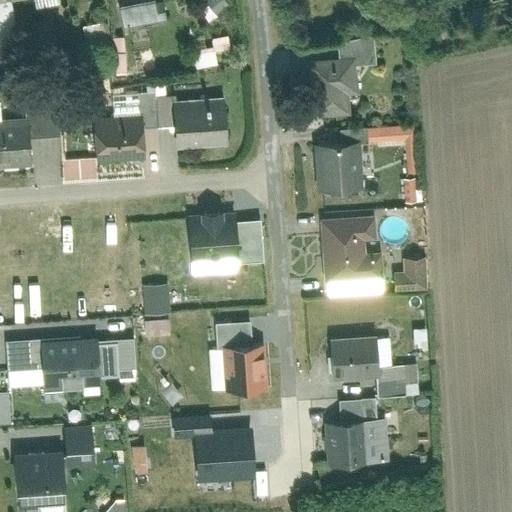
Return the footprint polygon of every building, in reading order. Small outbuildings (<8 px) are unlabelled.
[(117,0),(123,24),(158,17),(154,0),(117,0)] [(336,38),(337,53),(355,52),(355,61),(375,59),(374,30),(336,38)] [(217,36),(217,46),(197,48),(198,65),(221,64),(220,49),(234,48),(233,35),(217,36)] [(310,112),(349,110),(348,90),(357,89),(355,61),(355,52),(337,53),(306,55),(310,112)] [(140,112),(140,121),(156,120),(154,93),(154,87),(138,88),(140,112)] [(154,93),(156,120),(176,119),(174,98),(174,92),(154,93)] [(223,95),(174,98),(176,119),(177,142),(226,139),(223,95)] [(31,115),(32,134),(62,132),(60,104),(30,105),(31,115)] [(87,116),(90,158),(143,154),(140,121),(140,112),(87,116)] [(0,163),(34,162),(32,134),(31,115),(0,116),(0,163)] [(334,124),(335,139),(356,138),(367,137),(366,123),(334,124)] [(421,171),(419,123),(373,125),(374,140),(407,139),(408,171),(421,171)] [(335,139),(310,140),(312,188),(358,186),(356,138),(335,139)] [(406,199),(421,199),(420,176),(405,177),(406,199)] [(234,210),(182,213),(185,259),(236,256),(234,210)] [(371,211),(319,215),(323,276),(380,271),(378,248),(364,249),(362,235),(373,234),(371,211)] [(424,252),(400,254),(401,268),(392,269),(393,288),(426,285),(424,252)] [(143,316),(169,314),(167,281),(141,283),(143,316)] [(253,344),(251,319),(215,321),(217,347),(224,346),(253,344)] [(374,362),(372,331),(321,334),(324,375),(374,372),(374,362)] [(93,332),(37,336),(39,364),(40,386),(97,382),(96,373),(94,338),(93,332)] [(5,367),(39,364),(37,336),(37,333),(3,335),(5,367)] [(131,335),(112,336),(114,366),(133,365),(131,335)] [(112,336),(94,338),(96,373),(114,372),(114,366),(112,336)] [(224,346),(227,388),(265,385),(262,343),(253,344),(224,346)] [(416,360),(374,362),(374,372),(376,393),(418,390),(416,360)] [(0,421),(9,421),(7,387),(0,387),(0,421)] [(338,417),(374,415),(372,394),(336,396),(338,417)] [(386,456),(383,414),(374,415),(338,417),(320,418),(323,461),(386,456)] [(59,445),(60,463),(93,461),(90,420),(58,422),(59,445)] [(248,431),(196,434),(199,475),(251,472),(248,431)] [(155,470),(153,443),(137,443),(138,470),(155,470)] [(59,445),(9,449),(13,507),(63,503),(60,463),(59,445)] [(107,503),(107,511),(131,511),(131,502),(107,503)]
